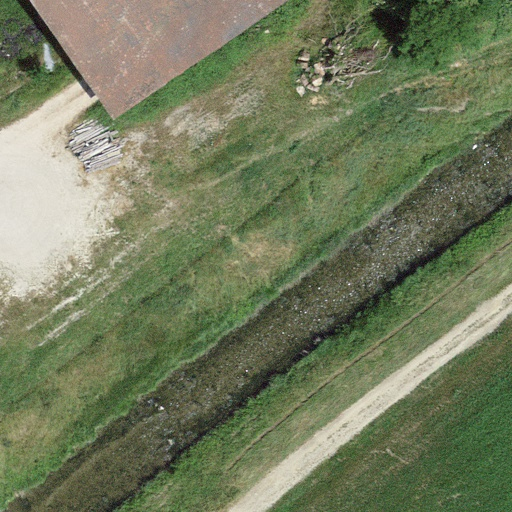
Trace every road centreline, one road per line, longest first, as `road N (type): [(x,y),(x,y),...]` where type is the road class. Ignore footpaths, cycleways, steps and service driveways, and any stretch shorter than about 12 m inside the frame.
road 1 (track): [(241,511),(285,466),(511,287)]
road 2 (track): [(0,145),(213,0)]
